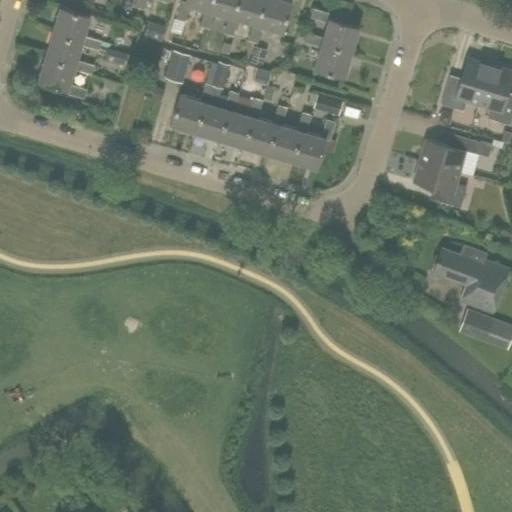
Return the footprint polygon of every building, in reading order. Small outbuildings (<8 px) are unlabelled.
[(299,0),(188,0),(184,18),(213,26),(217,12),(290,33),(299,0)] [(43,83),(76,91),(95,14),(61,6),(43,83)] [(351,77),(365,23),(316,11),(308,42),(324,46),(318,69),(351,77)] [(189,80),(193,53),(175,50),(171,77),(189,80)] [(467,98),(479,102),(491,63),(468,56),(461,76),(450,73),(441,102),(464,109),(467,98)] [(227,97),(233,65),(214,62),(208,93),(227,97)] [(511,69),(491,63),(479,102),(502,109),(498,119),(510,123),(511,117),(511,91),(508,90),(511,76),(511,69)] [(322,94),(318,109),(343,116),(347,100),(322,94)] [(174,129),(327,165),(338,120),(331,118),(328,131),(182,96),(174,129)] [(450,124),(453,113),(442,110),(438,121),(450,124)] [(427,137),(421,158),(460,169),(465,150),(488,156),(491,144),(449,133),(446,143),(427,137)] [(460,169),(421,158),(415,180),(439,187),(436,198),(461,205),(467,184),(456,181),(460,169)] [(460,300),(492,312),(510,268),(484,258),(486,251),(464,243),(460,252),(441,245),(432,269),(466,282),(460,300)] [(459,330),(508,348),(511,337),(511,323),(468,306),(459,330)]
